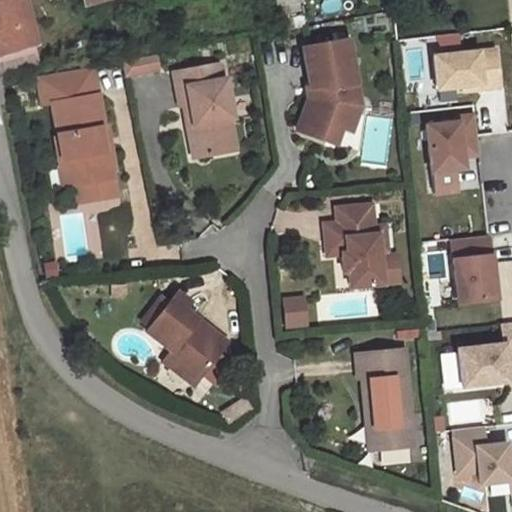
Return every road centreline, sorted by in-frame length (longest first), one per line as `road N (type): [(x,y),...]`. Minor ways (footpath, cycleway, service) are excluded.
road 1 (unclassified): [(0,170),(41,338),(156,425),(273,462)]
road 2 (unclassified): [(266,216),(273,462)]
road 3 (unclassified): [(273,462),(395,511)]
